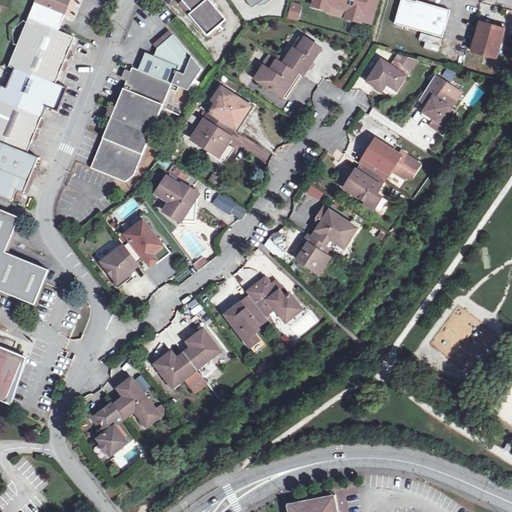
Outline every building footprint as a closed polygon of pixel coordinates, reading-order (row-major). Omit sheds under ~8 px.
[(34,0),(27,18),(55,29),(60,16),(66,0),(34,0)] [(72,0),(66,0),(60,16),(66,18),(69,8),(72,0)] [(179,0),(177,3),(185,13),(188,10),(179,0)] [(179,0),(188,10),(185,13),(203,34),(222,19),(206,0),(179,0)] [(309,0),(309,4),(323,8),(325,2),(344,7),(342,16),(357,20),(362,0),(309,0)] [(373,0),(362,0),(357,20),(368,23),(373,0)] [(414,0),(397,0),(391,22),(440,35),(447,9),(439,7),(414,0)] [(289,9),(298,12),(300,5),(291,3),(289,9)] [(330,8),(328,12),(341,16),(343,12),(330,8)] [(289,9),(287,16),(297,19),(298,12),(289,9)] [(55,29),(27,18),(0,83),(0,142),(23,151),(29,138),(32,130),(34,126),(37,119),(42,106),(53,110),(63,86),(52,82),(57,69),(61,61),(62,57),(66,49),(71,36),(55,29)] [(494,56),(502,27),(489,24),(478,21),(470,49),(494,56)] [(167,82),(183,89),(199,68),(166,31),(149,45),(149,54),(141,51),(134,69),(167,82)] [(297,36),(289,47),(297,51),(304,40),(297,36)] [(289,47),(280,62),(299,74),(301,75),(318,47),(305,38),(304,40),(297,51),(289,47)] [(364,79),(377,88),(382,80),(394,87),(414,56),(394,51),(387,62),(378,56),(364,79)] [(299,74),(280,62),(275,58),(268,69),(262,65),(253,79),(284,98),(299,74)] [(107,116),(86,167),(121,181),(129,173),(167,82),(134,69),(128,66),(119,87),(107,116)] [(449,95),(454,86),(432,72),(416,97),(424,103),(420,108),(430,115),(428,119),(426,122),(439,130),(448,116),(443,113),(448,105),(444,102),(449,95)] [(390,92),(394,87),(382,80),(379,85),(390,92)] [(103,114),(107,116),(119,87),(115,85),(108,100),(103,114)] [(458,89),(454,86),(449,95),(453,97),(458,89)] [(212,103),(206,113),(226,127),(231,130),(242,112),(238,109),(242,103),(217,87),(208,101),(212,103)] [(246,105),(242,103),(238,109),(242,112),(246,105)] [(418,112),(428,119),(430,115),(420,108),(418,112)] [(226,127),(206,113),(205,113),(188,137),(205,148),(206,145),(217,152),(222,143),(226,137),(222,134),(226,127)] [(231,130),(226,127),(222,134),(226,137),(231,130)] [(355,162),(381,179),(388,167),(400,175),(409,174),(416,162),(400,152),(396,153),(371,137),(355,162)] [(23,151),(0,142),(0,195),(9,200),(14,190),(19,192),(23,184),(30,165),(34,156),(23,151)] [(230,148),(222,143),(217,152),(206,145),(205,148),(203,151),(221,162),(230,148)] [(370,206),(376,195),(372,192),(381,179),(355,162),(339,186),(370,206)] [(193,210),(185,210),(195,193),(178,183),(185,172),(171,163),(153,193),(166,202),(160,212),(176,222),(176,224),(192,224),(193,210)] [(208,181),(218,186),(222,178),(212,173),(208,181)] [(395,174),(391,181),(400,187),(404,180),(395,174)] [(309,184),(305,192),(320,200),(325,192),(309,184)] [(219,192),(212,202),(241,221),(247,210),(219,192)] [(195,193),(185,210),(193,210),(195,193)] [(383,199),(376,195),(370,206),(376,210),(383,199)] [(315,226),(309,235),(329,248),(331,250),(338,239),(341,241),(350,226),(320,207),(313,220),(315,226)] [(18,217),(4,211),(0,209),(0,290),(32,304),(47,270),(27,261),(3,252),(18,217)] [(128,241),(122,246),(133,261),(139,256),(147,267),(154,261),(149,254),(160,246),(141,221),(123,235),(128,241)] [(275,243),(287,237),(282,228),(271,234),(275,243)] [(329,248),(309,235),(305,233),(300,241),(304,243),(299,249),(294,258),(309,269),(316,259),(320,262),(329,248)] [(133,261),(122,246),(120,244),(97,262),(114,283),(124,275),(123,273),(128,270),(128,271),(136,265),(133,261)] [(165,253),(160,246),(149,254),(154,261),(165,253)] [(322,263),(320,262),(316,259),(309,269),(315,273),(322,263)] [(127,279),(124,275),(114,283),(117,287),(127,279)] [(275,290),(278,288),(272,280),(265,285),(260,278),(243,291),(245,294),(262,315),(271,308),(283,323),(300,311),(285,292),(283,294),(280,296),(275,290)] [(264,318),(262,315),(245,294),(222,312),(246,345),(256,338),(251,332),(256,328),(255,325),(264,318)] [(195,347),(183,355),(193,368),(210,355),(206,351),(215,345),(201,326),(187,336),(195,347)] [(180,351),(183,355),(195,347),(187,336),(183,339),(187,345),(180,351)] [(261,344),(256,338),(246,345),(251,352),(261,344)] [(218,349),(215,345),(206,351),(210,355),(218,349)] [(0,401),(2,402),(9,385),(11,384),(15,376),(14,374),(21,357),(3,350),(2,347),(0,346),(0,401)] [(168,349),(163,353),(168,359),(173,356),(168,349)] [(193,368),(183,355),(180,351),(173,356),(168,359),(163,353),(151,362),(165,381),(172,376),(176,380),(177,380),(193,368)] [(202,379),(193,368),(177,380),(186,392),(202,379)] [(119,394),(109,401),(120,416),(131,408),(142,423),(156,412),(126,374),(112,385),(119,394)] [(169,386),(176,380),(172,376),(165,381),(169,386)] [(120,416),(109,401),(101,407),(92,414),(100,425),(97,427),(95,429),(98,433),(94,436),(98,442),(103,448),(106,453),(124,440),(111,423),(120,416)] [(92,414),(101,407),(99,403),(86,413),(97,427),(100,425),(92,414)] [(337,511),(337,508),(335,499),(291,508),(291,511),(337,511)] [(62,511),(65,511),(70,508),(65,501),(58,507),(62,511)]
